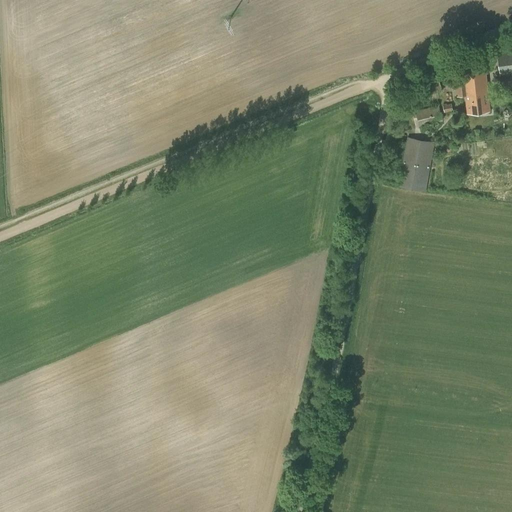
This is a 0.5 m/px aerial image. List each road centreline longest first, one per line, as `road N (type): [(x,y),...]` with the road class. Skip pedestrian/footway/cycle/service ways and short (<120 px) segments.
road 1 (unclassified): [(300,511),(387,97),(382,80),(511,24)]
road 2 (track): [(0,237),(382,80)]
